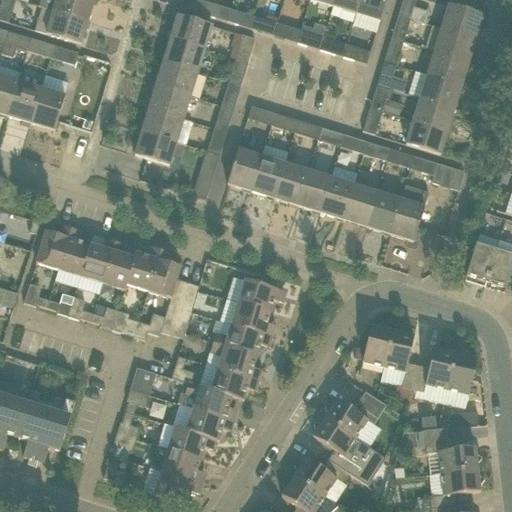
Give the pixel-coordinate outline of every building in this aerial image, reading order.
[(0,22),(8,25),(15,2),(9,0),(2,0),(0,7),(0,22)] [(92,0),(41,0),(39,9),(41,10),(87,24),(95,0),(92,0)] [(207,4),(194,0),(182,0),(181,7),(180,9),(203,16),(207,4)] [(332,9),(335,0),(309,0),(309,2),(332,9)] [(356,16),(360,0),(335,0),(332,9),(356,16)] [(379,23),(386,0),(360,0),(356,16),(379,23)] [(416,0),(403,0),(398,17),(410,21),(416,0)] [(483,17),(448,7),(441,30),(475,41),(483,17)] [(220,8),(216,20),(227,24),(230,11),(220,8)] [(41,10),(35,33),(80,47),(87,24),(41,10)] [(242,15),(238,27),(250,31),(254,18),(242,15)] [(403,44),(410,21),(398,17),(391,40),(403,44)] [(205,51),(212,28),(177,18),(170,41),(205,51)] [(254,18),(250,31),(273,38),(277,25),(254,18)] [(302,26),(300,33),(296,45),(319,52),(323,40),(327,28),(314,24),(312,29),(302,26)] [(288,29),(285,41),(296,45),(300,33),(288,29)] [(475,41),(441,30),(434,54),(468,64),(475,41)] [(8,34),(0,31),(0,44),(4,46),(8,34)] [(13,59),(16,50),(27,53),(31,41),(8,34),(4,46),(1,56),(13,59)] [(230,47),(251,54),(255,42),(234,35),(230,47)] [(342,59),(346,47),(335,43),(323,40),(319,52),(342,59)] [(391,40),(384,64),(396,68),(403,44),(391,40)] [(51,60),(55,48),(31,41),(27,53),(51,60)] [(163,64),(197,75),(205,51),(170,41),(163,64)] [(370,54),(346,47),(342,59),(366,67),(370,54)] [(74,68),(78,55),(55,48),(51,60),(74,68)] [(468,64),(434,54),(427,77),(461,87),(468,64)] [(247,65),(235,61),(228,84),(240,88),(247,65)] [(156,88),(190,98),(197,75),(163,64),(156,88)] [(389,90),(396,68),(384,64),(377,86),(389,90)] [(461,87),(427,77),(415,73),(407,96),(420,100),(454,111),(461,87)] [(41,91),(44,81),(22,75),(21,76),(20,76),(18,84),(7,118),(30,126),(41,91)] [(18,84),(0,78),(0,116),(7,118),(18,84)] [(228,84),(221,108),(233,112),(240,88),(228,84)] [(370,110),(382,113),(396,117),(399,107),(398,105),(386,102),(389,90),(377,86),(370,110)] [(149,111),(183,121),(190,98),(156,88),(149,111)] [(65,98),(41,91),(30,126),(54,133),(65,98)] [(454,111),(420,100),(412,124),(447,134),(454,111)] [(233,112),(221,108),(214,131),(226,135),(233,112)] [(251,108),(247,121),(271,128),(275,116),(251,108)] [(362,134),(375,137),(382,113),(370,110),(362,134)] [(149,111),(141,134),(176,145),(183,121),(149,111)] [(294,135),(298,123),(275,116),(271,128),(294,135)] [(317,142),(321,130),(298,123),(294,135),(317,142)] [(412,124),(405,147),(440,157),(447,134),(412,124)] [(321,130),(317,142),(340,150),(344,137),(321,130)] [(226,135),(214,131),(207,154),(219,158),(226,135)] [(134,158),(138,159),(169,168),(176,145),(141,134),(134,158)] [(368,144),(344,137),(340,150),(364,157),(368,144)] [(387,164),(390,151),(368,144),(364,157),(387,164)] [(410,171),(413,159),(390,151),(387,164),(410,171)] [(262,159),(238,152),(227,186),(251,193),(262,159)] [(219,158),(207,154),(193,199),(205,203),(219,158)] [(274,201),(285,166),(262,159),(251,193),(274,201)] [(437,166),(413,159),(410,171),(425,176),(433,178),(437,166)] [(297,208),(308,174),(285,166),(274,201),(297,208)] [(464,174),(437,166),(433,178),(425,176),(423,183),(458,193),(464,174)] [(320,215),(331,181),(308,174),(297,208),(320,215)] [(343,222),(354,188),(331,181),(320,215),(343,222)] [(405,187),(401,203),(390,236),(413,244),(428,194),(405,187)] [(366,229),(377,195),(354,188),(343,222),(366,229)] [(401,203),(377,195),(366,229),(390,236),(401,203)] [(40,225),(32,223),(29,234),(36,237),(40,225)] [(36,265),(38,266),(58,272),(69,234),(59,231),(58,237),(45,233),(36,265)] [(80,279),(90,247),(78,243),(80,238),(69,234),(58,272),(80,279)] [(499,242),(478,236),(466,278),(486,284),(499,242)] [(486,284),(506,290),(511,269),(511,246),(499,242),(486,284)] [(103,286),(114,248),(103,245),(102,251),(90,247),(80,279),(103,286)] [(124,251),(114,248),(103,286),(125,292),(126,287),(134,261),(122,257),(124,251)] [(134,261),(126,287),(148,294),(160,256),(149,253),(147,258),(135,255),(134,261)] [(170,259),(160,256),(148,294),(170,301),(176,282),(180,269),(168,265),(170,259)] [(14,286),(2,282),(0,287),(0,290),(11,294),(14,286)] [(191,315),(192,311),(181,307),(188,285),(176,282),(170,301),(168,308),(191,315)] [(282,294),(244,282),(238,304),(270,314),(273,303),(279,304),(282,294)] [(181,307),(192,311),(199,289),(188,285),(181,307)] [(41,290),(30,287),(25,304),(46,310),(48,303),(38,300),(41,290)] [(48,303),(46,310),(57,314),(56,316),(68,319),(74,300),(63,296),(60,307),(48,303)] [(80,320),(91,323),(93,317),(83,314),(85,303),(74,300),(68,319),(80,320)] [(231,327),(269,338),(272,328),(266,326),(270,314),(238,304),(231,327)] [(190,319),(191,315),(168,308),(165,319),(160,334),(172,337),(178,316),(190,319)] [(93,317),(91,323),(101,326),(112,333),(118,313),(106,310),(103,321),(93,317)] [(112,333),(134,339),(139,324),(128,321),(129,317),(118,313),(112,333)] [(134,339),(145,343),(147,335),(159,339),(160,334),(165,319),(153,316),(149,327),(139,324),(134,339)] [(183,341),(190,319),(178,316),(172,337),(183,341)] [(370,329),(362,365),(383,370),(392,334),(387,333),(383,326),(376,330),(370,329)] [(231,327),(227,338),(216,335),(213,344),(256,358),(260,347),(265,348),(269,338),(231,327)] [(412,392),(418,368),(407,366),(413,339),(408,338),(403,331),(396,335),(392,334),(383,370),(405,375),(401,390),(398,402),(409,405),(412,392)] [(205,367),(217,371),(255,382),(258,372),(253,370),(256,358),(213,344),(205,367)] [(446,392),(454,356),(450,355),(445,349),(438,353),(433,351),(428,371),(418,368),(412,392),(423,395),(425,388),(446,392)] [(364,352),(356,350),(353,360),(362,362),(364,352)] [(446,392),(468,397),(476,362),(471,360),(466,354),(459,358),(454,356),(446,392)] [(186,361),(178,359),(171,380),(188,385),(190,387),(194,375),(183,372),(186,361)] [(156,376),(136,370),(130,393),(149,398),(156,376)] [(252,393),(255,382),(217,371),(211,393),(231,399),(243,403),(246,391),(252,393)] [(200,390),(190,387),(188,385),(185,397),(197,400),(193,411),(230,423),(234,412),(228,411),(231,399),(211,393),(200,390)] [(123,414),(133,417),(136,406),(146,409),(149,398),(130,393),(123,414)] [(359,403),(380,417),(386,407),(365,394),(359,403)] [(0,451),(2,452),(7,437),(18,440),(30,400),(21,398),(19,406),(0,399),(0,451)] [(30,400),(18,440),(28,443),(23,459),(29,460),(28,466),(36,469),(37,463),(44,465),(49,450),(59,453),(74,405),(66,402),(61,418),(35,410),(37,403),(30,400)] [(327,417),(324,420),(356,441),(367,422),(373,426),(380,417),(359,403),(353,413),(336,402),(333,407),(325,409),(327,417)] [(180,407),(174,430),(186,434),(212,442),(218,444),(222,431),(227,433),(230,423),(193,411),(180,407)] [(123,414),(116,436),(135,442),(139,431),(129,428),(133,417),(123,414)] [(450,418),(452,430),(478,427),(476,415),(450,418)] [(424,432),(437,431),(436,418),(423,419),(424,432)] [(343,460),(356,441),(324,420),(322,425),(314,427),(315,435),(312,439),(333,453),(328,462),(348,476),(357,482),(363,472),(343,460)] [(156,448),(200,461),(203,450),(209,452),(212,442),(186,434),(174,430),(163,427),(156,448)] [(423,445),(448,442),(447,430),(422,433),(423,445)] [(135,442),(116,436),(110,458),(120,461),(127,463),(129,452),(132,453),(135,442)] [(441,476),(477,472),(476,467),(481,461),(475,455),(474,450),(449,453),(448,442),(423,445),(425,456),(438,454),(441,476)] [(150,470),(199,485),(202,475),(196,473),(200,461),(156,448),(150,470)] [(110,458),(103,480),(123,486),(126,474),(117,472),(120,461),(110,458)] [(342,486),(348,476),(328,462),(321,472),(305,461),(302,466),(294,468),(296,476),(293,480),(324,500),(325,499),(336,482),(342,486)] [(150,470),(149,474),(143,493),(186,506),(190,494),(196,496),(199,485),(150,470)] [(477,477),(477,472),(441,476),(443,497),(430,499),(430,501),(431,509),(431,510),(456,507),(454,497),(479,494),(479,489),(484,482),(477,477)] [(332,511),(337,508),(325,499),(324,500),(293,480),(291,484),(283,486),(284,494),(281,498),(297,509),(295,511),(332,511)] [(417,502),(418,511),(431,509),(430,501),(417,502)] [(410,511),(418,511),(417,502),(405,504),(405,511),(410,511)]
